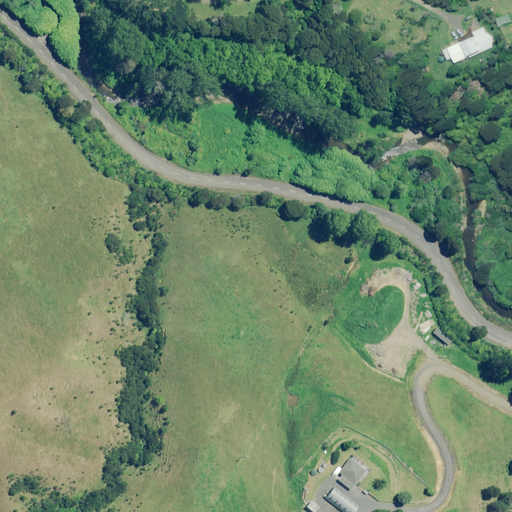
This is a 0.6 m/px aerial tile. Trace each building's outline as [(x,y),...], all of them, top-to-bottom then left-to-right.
[(486,31),(483,24),(481,26),(478,20),(469,24),(473,32),(445,45),(446,49),(444,50),(449,60),(454,57),(457,63),(471,57),(470,56),(483,50),(484,52),(494,47),(495,37),(486,31)] [(436,326),(431,332),(447,346),(452,340),(436,326)] [(338,480),(350,489),(365,471),(348,459),(338,472),(342,475),(338,480)] [(352,511),(357,506),(333,488),(325,498),(342,511),(352,511)] [(313,511),(318,507),(310,501),(306,507),(312,511),(313,511)]
